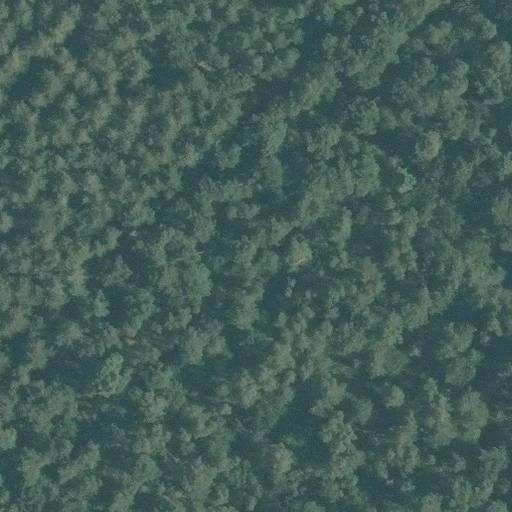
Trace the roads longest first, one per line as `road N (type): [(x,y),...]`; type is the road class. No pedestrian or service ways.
road 1 (unknown): [(219,74),(0,311)]
road 2 (unknown): [(511,209),(219,74)]
road 3 (unknown): [(219,74),(69,0)]
